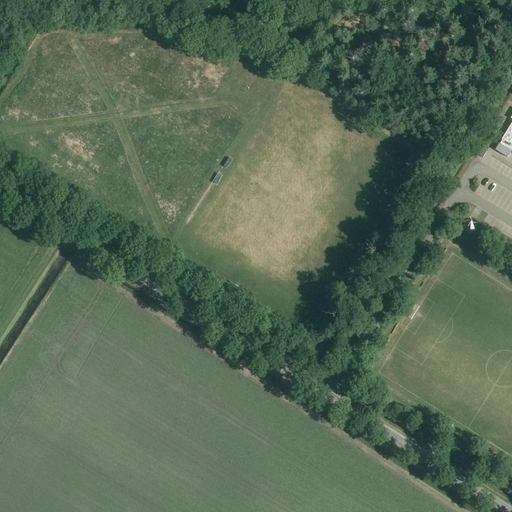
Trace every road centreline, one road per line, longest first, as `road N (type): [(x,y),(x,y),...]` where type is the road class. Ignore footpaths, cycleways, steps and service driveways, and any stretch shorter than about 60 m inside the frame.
road 1 (track): [(0,9),(511,2)]
road 2 (unclassified): [(328,395),(0,186)]
road 3 (unclassified): [(328,395),(474,165)]
road 4 (unclassified): [(511,511),(328,395)]
